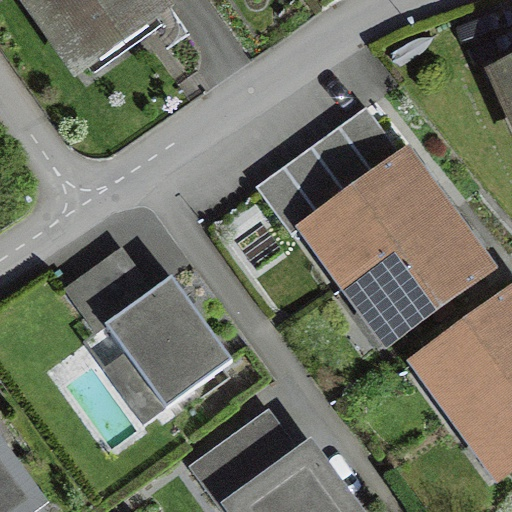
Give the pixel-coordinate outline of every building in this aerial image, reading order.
[(35,0),(23,9),(82,93),(181,24),(164,0),(35,0)] [(511,72),(490,82),(511,133),(511,72)] [(290,248),(305,237),(405,162),(369,114),(254,200),(290,248)] [(305,237),(350,297),(450,222),(405,162),(305,237)] [(450,222),(350,297),(394,357),(495,281),(450,222)] [(124,261),(67,304),(167,437),(245,379),(172,281),(151,297),(124,261)] [(511,308),(418,379),(462,437),(511,400),(511,308)] [(504,493),(511,487),(511,400),(462,437),(504,493)] [(270,422),(190,479),(213,511),(228,511),(231,511),(355,511),(314,453),(300,463),(270,422)] [(0,511),(21,511),(38,501),(0,446),(0,511)]
